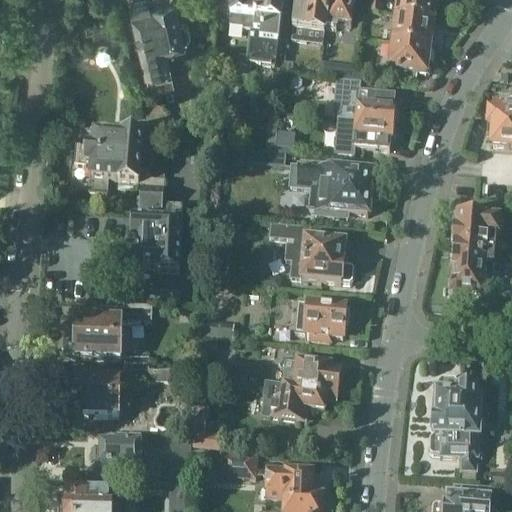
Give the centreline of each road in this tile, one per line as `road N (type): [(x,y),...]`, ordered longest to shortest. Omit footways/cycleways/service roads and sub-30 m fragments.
road 1 (residential): [(16,511),(29,67),(42,0)]
road 2 (residential): [(395,335),(445,126),(509,0)]
road 3 (residential): [(375,511),(395,335)]
